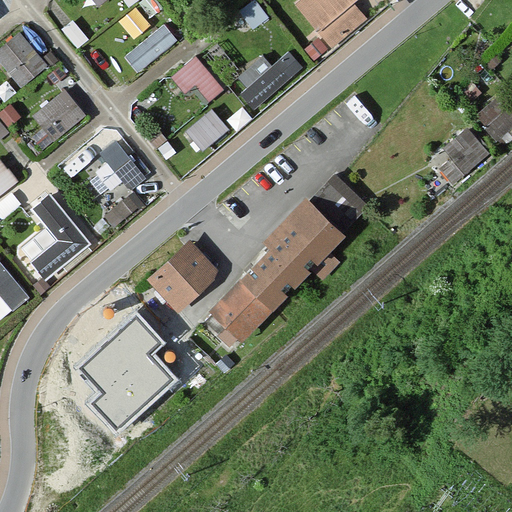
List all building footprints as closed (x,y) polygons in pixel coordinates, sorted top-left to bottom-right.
[(158,0),(141,0),(140,2),(151,15),(163,5),(158,0)] [(256,0),(252,0),(240,9),(253,26),(268,15),(256,0)] [(300,0),(297,2),(317,27),(350,0),(300,0)] [(353,0),(350,0),(317,27),(331,45),(367,16),(353,0)] [(74,20),(64,28),(78,45),(87,37),(74,20)] [(126,56),(137,69),(176,38),(165,25),(126,56)] [(19,35),(0,50),(0,61),(21,86),(45,66),(19,35)] [(319,37),(306,48),(314,58),(328,46),(319,37)] [(254,107),(303,65),(289,49),(273,62),(264,51),(238,73),(247,84),(240,90),(254,107)] [(51,50),(43,56),(50,64),(58,58),(51,50)] [(196,56),(171,77),(184,93),(195,84),(209,101),(223,90),(196,56)] [(60,64),(49,74),(55,81),(66,71),(60,64)] [(511,96),(506,88),(477,112),(497,136),(511,123),(511,96)] [(66,91),(35,116),(54,140),(85,115),(66,91)] [(10,104),(0,112),(0,115),(8,126),(20,116),(10,104)] [(212,111),(187,132),(203,151),(228,130),(212,111)] [(150,116),(139,125),(155,145),(166,137),(150,116)] [(468,125),(444,144),(453,155),(440,165),(453,180),(489,151),(468,125)] [(117,139),(101,151),(108,160),(96,170),(111,187),(123,178),(126,182),(131,188),(133,186),(146,176),(131,157),(117,139)] [(167,139),(159,146),(167,156),(175,149),(167,139)] [(0,162),(0,194),(17,182),(8,169),(6,170),(0,162)] [(335,172),(309,198),(341,229),(367,203),(364,199),(339,176),(335,172)] [(13,187),(0,196),(0,207),(4,213),(22,199),(13,187)] [(131,193),(106,214),(114,224),(140,203),(131,193)] [(31,262),(45,280),(90,245),(49,194),(31,208),(58,241),(31,262)] [(309,198),(305,195),(265,236),(272,242),(260,255),(241,275),(273,306),(312,266),(323,277),(340,260),(327,248),(344,230),(341,229),(309,198)] [(191,239),(149,276),(177,307),(219,270),(191,239)] [(0,262),(0,317),(27,297),(0,262)] [(273,306),(241,275),(211,306),(214,310),(205,319),(219,333),(228,324),(239,335),(242,338),(273,306)] [(43,279),(34,286),(40,295),(50,288),(43,279)] [(137,307),(75,365),(102,394),(92,402),(121,433),(178,381),(156,356),(170,343),(137,307)] [(239,335),(228,324),(219,333),(230,343),(239,335)] [(200,372),(191,381),(199,388),(208,379),(200,372)]
